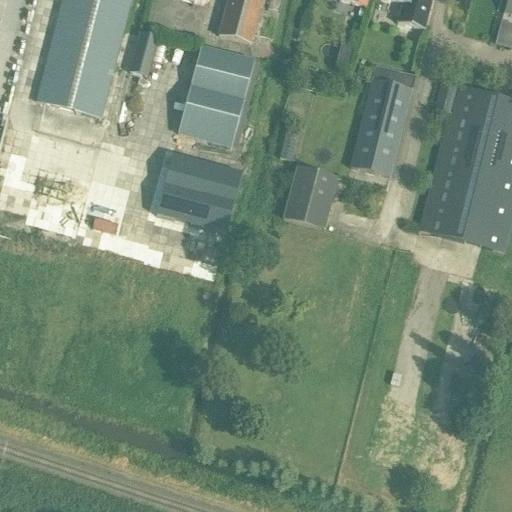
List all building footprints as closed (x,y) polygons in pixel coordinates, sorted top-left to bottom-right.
[(100,120),(130,0),(62,0),(36,104),(100,120)] [(203,11),(213,0),(178,0),(180,5),(203,11)] [(228,0),(219,37),(250,45),(261,0),(228,0)] [(339,0),(339,3),(365,10),(367,0),(339,0)] [(424,32),(431,0),(381,0),(402,5),(397,25),(424,32)] [(148,79),(158,39),(140,35),(130,75),(148,79)] [(200,49),(177,136),(230,149),(253,62),(200,49)] [(337,59),(335,66),(350,70),(352,63),(337,59)] [(372,83),(350,171),(389,181),(411,93),(372,83)] [(502,255),(511,214),(511,103),(440,86),(434,111),(448,115),(418,233),(502,255)] [(286,130),(279,160),(291,163),(298,133),(286,130)] [(172,157),(164,188),(232,206),(241,176),(172,157)] [(283,221),(323,232),(337,180),(297,169),(283,221)] [(164,188),(156,218),(224,237),(232,206),(164,188)]
